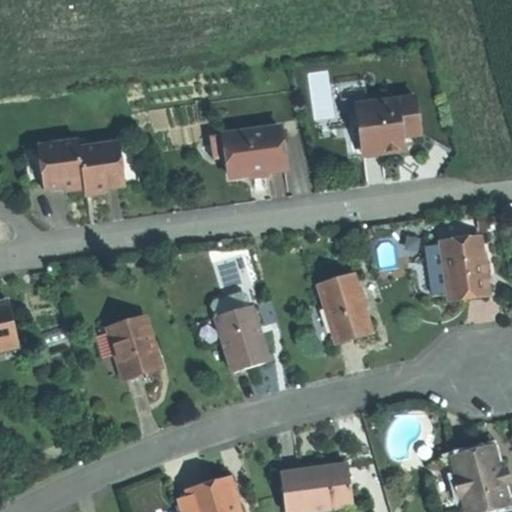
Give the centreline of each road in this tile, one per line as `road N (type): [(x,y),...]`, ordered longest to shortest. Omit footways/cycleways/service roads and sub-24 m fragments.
road 1 (residential): [(16,511),(198,434),(492,366)]
road 2 (residential): [(31,251),(511,186)]
